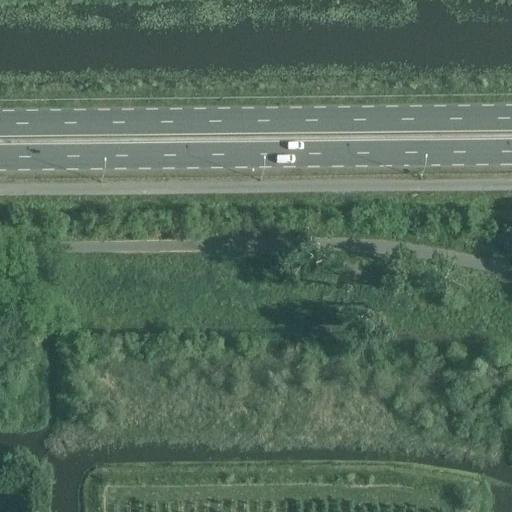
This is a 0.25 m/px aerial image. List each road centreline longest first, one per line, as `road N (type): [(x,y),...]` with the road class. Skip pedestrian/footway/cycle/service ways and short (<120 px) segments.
road 1 (primary): [(511,118),(0,124)]
road 2 (primary): [(0,157),(511,151)]
